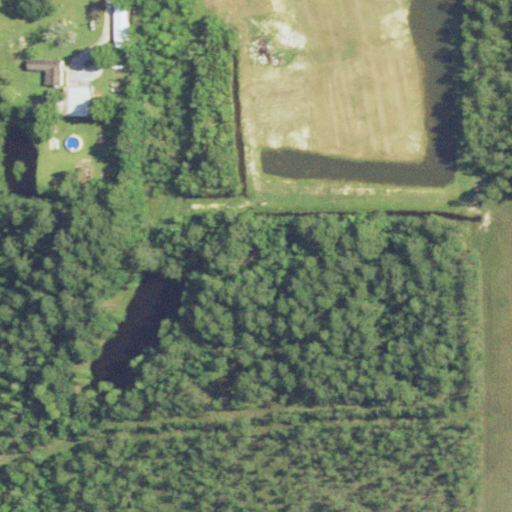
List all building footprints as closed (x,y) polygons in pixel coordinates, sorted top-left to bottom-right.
[(114,1),(126,1),(127,43),(115,44),(114,1)] [(45,80),(45,56),(61,56),(61,80),(45,80)] [(58,111),(58,110),(57,110),(57,97),(64,97),(64,82),(76,82),(75,111),(58,111)] [(85,118),(86,89),(66,89),(65,117),(85,118)] [(48,147),(48,146),(46,146),(46,144),(47,144),(47,135),(56,135),(56,147),(48,147)]
